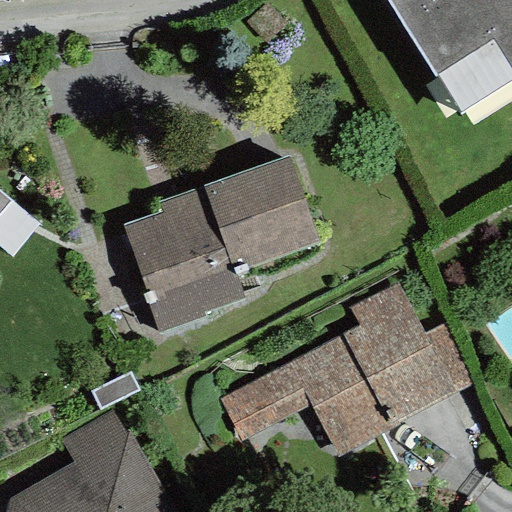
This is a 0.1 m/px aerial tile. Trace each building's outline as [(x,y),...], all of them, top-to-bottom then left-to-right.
[(511,0),(385,0),(434,77),(436,75),(460,113),(511,79),(511,0)] [(319,242),(289,156),(285,158),(156,202),(159,212),(120,225),(157,334),(205,317),(203,312),(242,299),(233,272),(319,242)] [(0,212),(9,202),(0,194),(0,212)] [(397,284),(349,309),(358,328),(218,399),(240,441),(309,405),(336,458),(398,426),(396,423),(470,385),(440,326),(423,334),(397,284)] [(110,410),(58,440),(72,463),(7,499),(3,511),(172,511),(128,433),(124,435),(110,410)]
